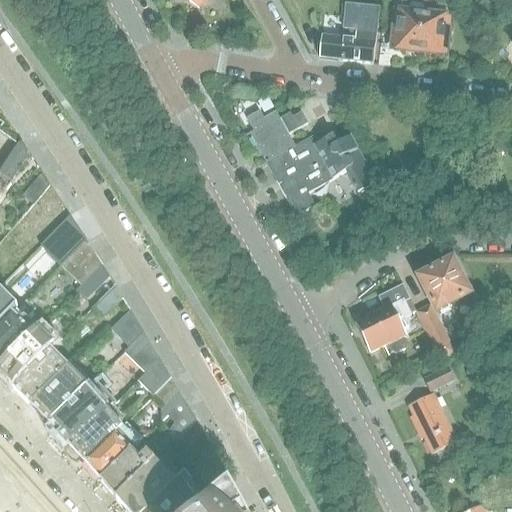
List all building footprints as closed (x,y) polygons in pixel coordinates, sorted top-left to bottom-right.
[(421,53),(425,15),(426,7),(411,5),(412,1),(406,0),(401,0),(395,50),(421,53)] [(324,36),(321,58),(374,64),(378,32),(380,6),(362,4),(359,30),(358,40),(345,39),(341,38),(324,36)] [(425,15),(421,53),(445,56),(451,6),(441,4),(439,17),(425,15)] [(296,147),(289,135),(281,120),(277,113),(265,119),(261,112),(248,120),(255,131),(250,134),(267,164),(296,147)] [(281,120),(289,135),(309,125),(302,113),(294,118),(291,114),(281,120)] [(311,139),(335,181),(347,174),(359,195),(377,185),(351,139),(339,146),(334,137),(329,140),(324,132),(311,139)] [(296,217),(316,206),(309,195),(335,181),(311,139),(296,147),(267,164),(296,217)] [(0,173),(12,181),(31,154),(22,141),(4,167),(0,172),(0,173)] [(466,175),(468,145),(452,144),(449,173),(466,175)] [(25,196),(35,205),(52,185),(44,173),(25,196)] [(62,267),(88,241),(73,217),(42,247),(62,267)] [(72,276),(95,251),(88,241),(63,267),(72,276)] [(81,284),(102,262),(95,251),(72,276),(81,284)] [(83,299),(90,292),(108,273),(102,262),(81,284),(74,291),(83,299)] [(439,311),(453,303),(470,295),(472,288),(469,282),(464,281),(455,262),(422,279),(439,311)] [(106,317),(124,298),(116,285),(96,308),(106,317)] [(409,346),(405,337),(407,336),(400,321),(411,315),(417,311),(406,288),(380,301),(385,312),(358,325),(372,353),(387,345),(391,354),(396,357),(408,351),(409,346)] [(23,324),(36,309),(27,300),(14,315),(0,328),(0,370),(35,335),(23,324)] [(0,328),(14,315),(0,302),(0,328)] [(431,303),(418,309),(435,345),(442,360),(455,354),(448,339),(431,304),(431,303)] [(114,329),(131,347),(146,333),(132,310),(114,329)] [(127,351),(148,373),(161,359),(146,333),(131,347),(127,351)] [(0,376),(14,390),(51,353),(52,352),(35,335),(0,370),(0,376)] [(14,390),(32,407),(70,369),(52,352),(51,353),(14,390)] [(139,381),(155,397),(173,378),(161,359),(148,373),(139,381)] [(51,426),(88,389),(70,369),(32,407),(51,426)] [(432,393),(456,382),(449,369),(426,381),(432,393)] [(172,414),(185,400),(180,391),(173,378),(155,397),(165,407),(164,419),(166,420),(172,414)] [(72,449),(113,407),(118,402),(97,381),(88,389),(51,426),(72,449)] [(458,444),(435,396),(410,408),(415,419),(412,420),(419,434),(422,433),(433,456),(458,444)] [(170,433),(178,442),(197,422),(185,400),(172,414),(181,422),(170,433)] [(86,466),(117,436),(128,425),(129,423),(113,407),(72,449),(86,466)] [(188,452),(204,435),(197,422),(178,442),(188,452)] [(102,484),(133,452),(139,447),(144,441),(128,425),(117,436),(86,466),(102,484)] [(118,503),(156,464),(139,447),(133,452),(102,484),(118,503)] [(180,479),(163,462),(160,462),(158,465),(156,464),(118,503),(125,511),(150,511),(178,485),(177,484),(180,481),(180,479)] [(189,490),(193,485),(187,477),(185,479),(178,485),(150,511),(204,511),(205,511),(189,490)] [(230,511),(222,500),(205,511),(204,511),(230,511)]
